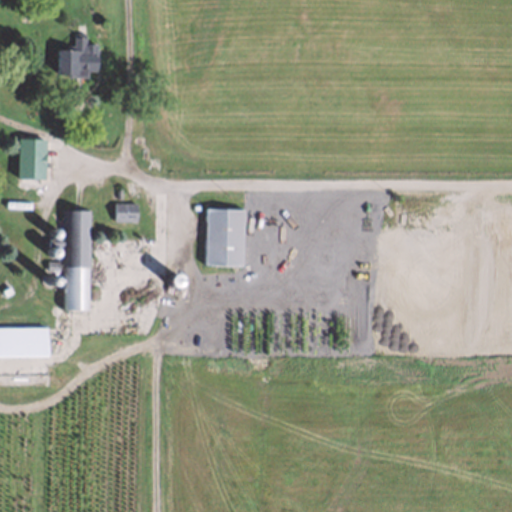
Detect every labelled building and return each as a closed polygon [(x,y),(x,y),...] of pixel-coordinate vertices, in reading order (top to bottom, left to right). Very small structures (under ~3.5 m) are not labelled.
[(71,77),(70,71),(55,72),(55,49),(72,49),(72,31),(84,30),(85,54),(96,54),(97,65),(84,65),(84,77),(71,77)] [(43,139),(41,176),(24,175),(27,137),(43,139)] [(135,202),(134,219),(112,219),(112,201),(135,202)] [(200,206),(240,207),(238,263),(199,262),(200,206)] [(88,208),(86,307),(61,307),(62,272),(56,271),(56,267),(46,266),(46,260),(56,260),(56,255),(62,255),(63,208),(88,208)] [(51,223),(53,224),(56,226),(56,229),(55,232),(52,234),(48,234),(45,231),(45,228),(47,224),(51,223)] [(49,242),(52,243),(55,245),(55,248),(54,252),(51,254),(47,254),(44,251),(43,248),(45,244),(49,242)] [(46,269),(48,270),(51,273),(51,276),(50,278),(47,280),(43,280),(40,277),(40,274),(42,270),(46,269)] [(170,270),(174,271),(177,274),(177,278),(176,283),(172,285),(167,285),(164,282),(163,278),(164,274),(166,272),(170,270)] [(0,324),(43,325),(43,352),(0,351),(0,324)]
